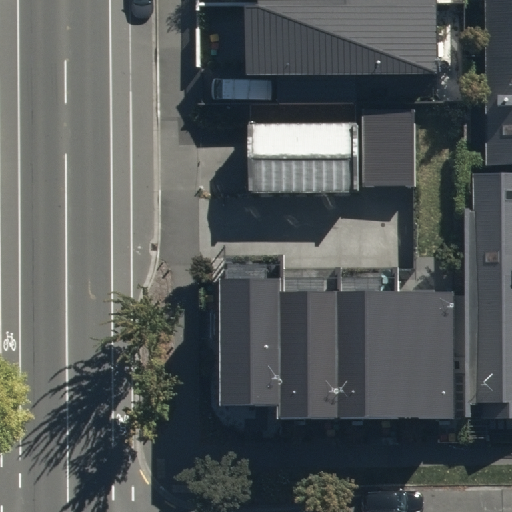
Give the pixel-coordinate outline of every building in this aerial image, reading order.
[(436,0),(244,0),(245,67),(437,66),(436,0)] [(511,0),(494,0),(496,169),(511,168),(511,0)] [(357,109),(245,109),(245,189),(357,189),(357,109)] [(416,109),(362,109),(363,189),(417,188),(416,109)] [(489,239),(467,239),(467,432),(511,431),(511,179),(489,179),(489,239)] [(223,399),(279,398),(277,280),(277,259),(220,260),(223,399)] [(279,416),(453,414),(452,278),(277,280),(279,398),(279,416)]
